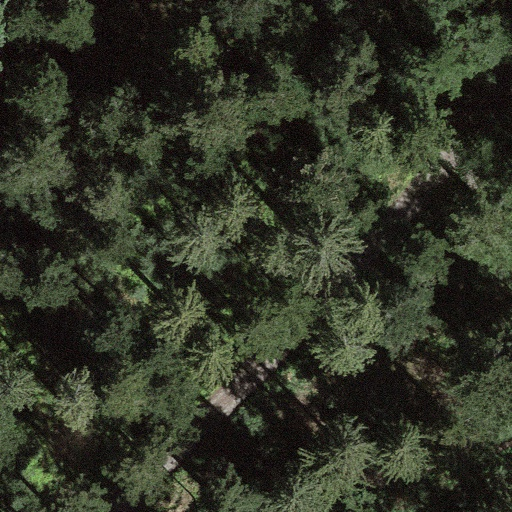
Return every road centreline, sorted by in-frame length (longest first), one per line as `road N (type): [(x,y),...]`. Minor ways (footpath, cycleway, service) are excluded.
road 1 (track): [(511,77),(266,384),(137,511)]
road 2 (track): [(511,441),(177,511)]
